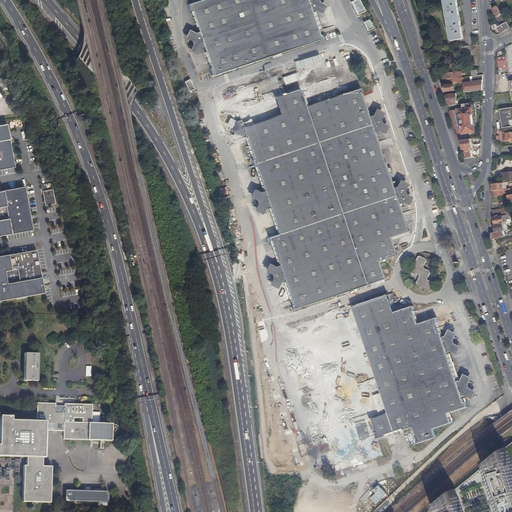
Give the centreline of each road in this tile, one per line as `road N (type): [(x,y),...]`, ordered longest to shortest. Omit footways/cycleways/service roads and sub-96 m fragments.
road 1 (motorway): [(5,0),(94,177),(138,347)]
road 2 (motorway): [(215,264),(161,147),(46,0)]
road 3 (motorway): [(215,264),(136,0)]
road 4 (primary): [(432,147),(511,389)]
road 5 (motorway): [(257,511),(215,264)]
road 6 (primary): [(456,174),(399,2)]
road 7 (motorway): [(138,347),(175,511)]
road 8 (motorway): [(138,347),(161,511)]
road 9 (primary): [(511,337),(463,194)]
road 10 (motorway): [(371,0),(422,113)]
